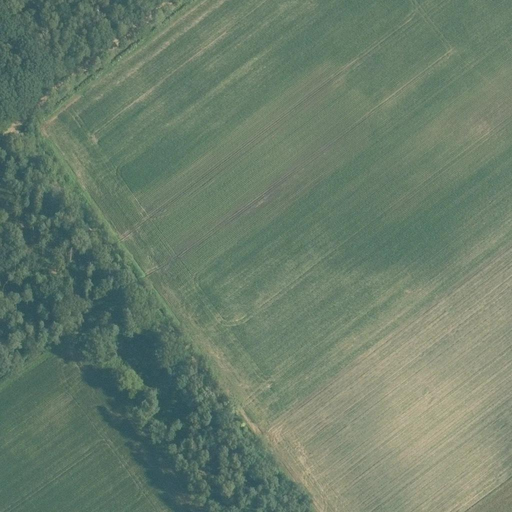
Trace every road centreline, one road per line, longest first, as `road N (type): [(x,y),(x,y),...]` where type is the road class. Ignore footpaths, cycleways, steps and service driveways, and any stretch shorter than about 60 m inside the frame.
road 1 (track): [(13,126),(298,511)]
road 2 (track): [(177,0),(13,126)]
road 3 (track): [(132,290),(0,385)]
